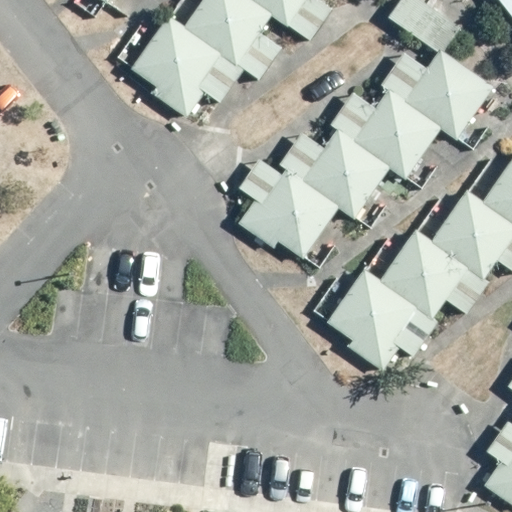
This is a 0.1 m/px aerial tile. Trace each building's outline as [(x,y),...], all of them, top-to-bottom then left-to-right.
[(168,15),(126,75),(151,92),(147,98),(186,126),(204,100),(216,108),(240,74),(236,71),(250,51),(269,65),(292,33),(288,30),(302,11),(322,25),(339,0),(202,0),(184,26),(168,15)] [(258,198),(241,223),(273,246),(276,241),(303,259),(337,210),(355,221),(389,171),(406,182),(441,130),(457,141),(495,86),(441,50),(459,24),(422,0),(401,0),(388,19),(434,50),(425,63),(405,50),(380,86),(387,90),(376,106),(354,91),(329,126),(336,131),(325,148),(303,133),(281,165),(288,169),(282,177),(260,163),(243,188),(258,198)] [(511,0),(498,0),(511,17),(511,0)] [(367,257),(325,317),(350,334),(345,340),(385,368),(403,343),(415,351),(439,316),(435,313),(449,293),(468,307),(491,275),(487,273),(501,253),(511,260),(511,152),(488,188),(470,176),(434,227),(420,216),(383,269),(367,257)] [(497,467),(481,490),(510,511),(511,511),(511,383),(507,390),(511,393),(511,424),(511,425),(507,422),(482,457),(497,467)]
